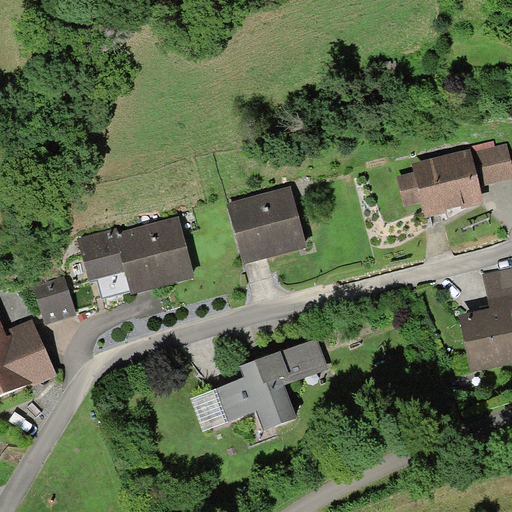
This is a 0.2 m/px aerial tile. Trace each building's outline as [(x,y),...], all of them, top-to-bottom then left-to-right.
[(394,55),(381,56),(382,68),(395,66),(394,55)] [(511,164),(507,145),(471,154),(479,188),(511,179),(511,164)] [(470,151),(412,165),(414,174),(422,203),(426,220),(484,205),(479,188),(471,154),(470,151)] [(404,208),(422,203),(414,174),(397,178),(404,208)] [(291,188),(227,205),(244,267),(268,260),(307,250),(291,188)] [(117,230),(77,240),(89,283),(125,274),(131,297),(195,280),(178,217),(118,233),(117,230)] [(511,268),(483,274),(490,311),(511,306),(511,268)] [(64,278),(33,287),(46,326),(76,317),(64,278)] [(485,312),(460,317),(471,373),(511,365),(511,306),(490,311),(485,312)] [(0,322),(0,399),(32,386),(32,388),(57,377),(33,320),(4,332),(0,322)] [(279,355),(240,370),(244,381),(256,413),(264,433),(297,421),(284,387),(328,370),(317,340),(279,355)] [(256,413),(244,381),(217,391),(229,423),(256,413)] [(229,423),(217,391),(191,400),(203,432),(229,423)]
